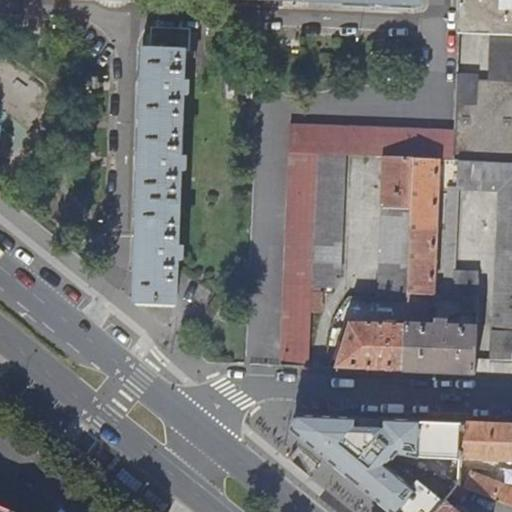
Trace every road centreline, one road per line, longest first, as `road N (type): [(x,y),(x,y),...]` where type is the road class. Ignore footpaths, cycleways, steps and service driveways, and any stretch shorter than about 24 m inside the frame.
road 1 (residential): [(511,395),(270,385),(235,399),(200,432)]
road 2 (primary): [(200,432),(0,274)]
road 3 (primary): [(0,338),(180,483)]
road 4 (primary): [(298,511),(200,432)]
